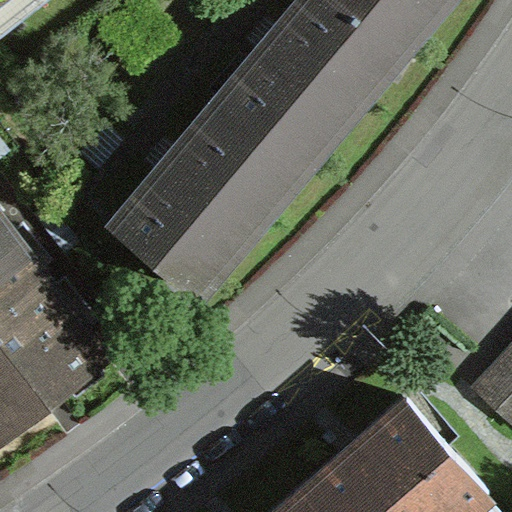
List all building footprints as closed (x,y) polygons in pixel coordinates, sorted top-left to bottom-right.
[(404,45),(350,0),(297,0),(284,16),(286,17),(262,46),(254,54),(253,53),(218,94),(302,165),(305,163),(292,152),(312,128),(325,139),(355,103),(343,92),(363,68),(376,79),(404,45)] [(350,0),(404,45),(406,43),(393,32),(414,8),(427,18),(442,0),(350,0)] [(261,188),(274,199),(302,165),(218,94),(183,136),(184,137),(160,166),(153,174),(151,173),(113,219),(197,290),(203,283),(190,272),(211,248),(223,259),(254,223),(241,212),(261,188)] [(0,299),(40,268),(0,216),(0,211),(1,210),(0,208),(0,299)] [(40,268),(0,299),(0,433),(40,403),(105,353),(40,268)] [(511,345),(506,351),(475,385),(511,417),(511,345)] [(479,479),(407,396),(328,465),(298,491),(316,511),(459,511),(466,507),(457,498),(479,479)] [(316,511),(298,491),(274,511),(316,511)]
